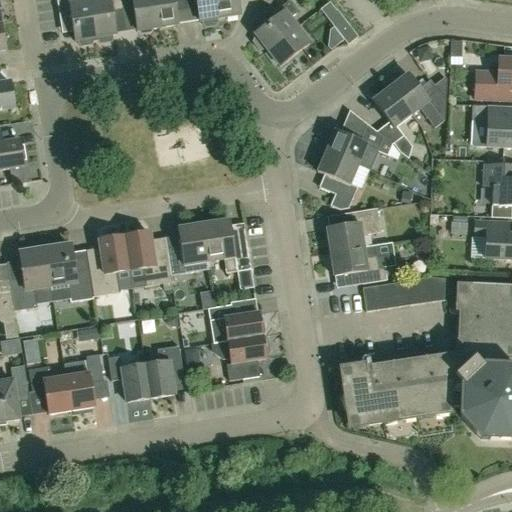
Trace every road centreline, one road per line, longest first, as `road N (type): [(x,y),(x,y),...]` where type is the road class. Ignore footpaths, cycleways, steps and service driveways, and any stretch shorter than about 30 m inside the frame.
road 1 (residential): [(0,466),(309,411),(316,388),(278,193)]
road 2 (residential): [(56,211),(63,178),(53,103),(66,87),(215,60),(238,72),(280,132)]
road 3 (residential): [(280,132),(426,21),(511,24)]
road 4 (residential): [(278,193),(94,221),(56,211)]
